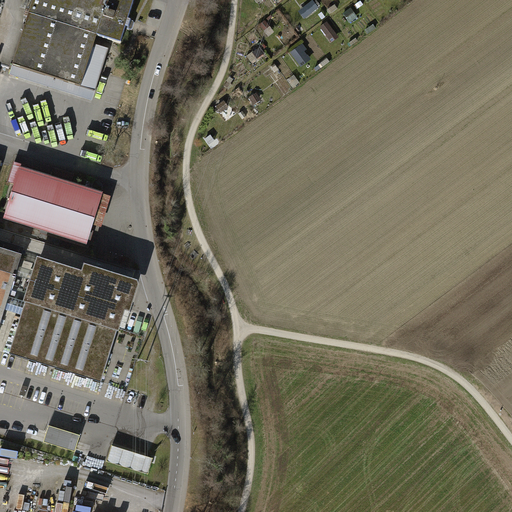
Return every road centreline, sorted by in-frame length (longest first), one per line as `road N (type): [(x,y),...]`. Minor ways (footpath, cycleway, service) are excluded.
road 1 (track): [(236,0),(231,45),(186,171),(197,233),(236,325)]
road 2 (residential): [(134,183),(135,218),(177,393),(172,511)]
road 3 (track): [(511,443),(475,395),(438,367),(236,325)]
road 4 (residential): [(181,0),(155,74),(134,183)]
road 5 (track): [(236,325),(253,457),(241,511)]
road 6 (residential): [(0,143),(134,183)]
